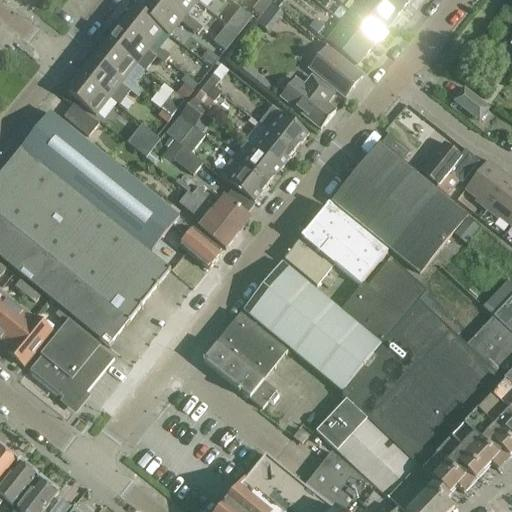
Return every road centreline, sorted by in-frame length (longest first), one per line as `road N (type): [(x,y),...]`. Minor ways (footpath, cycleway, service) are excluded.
road 1 (residential): [(92,466),(398,85)]
road 2 (residential): [(511,163),(398,85)]
